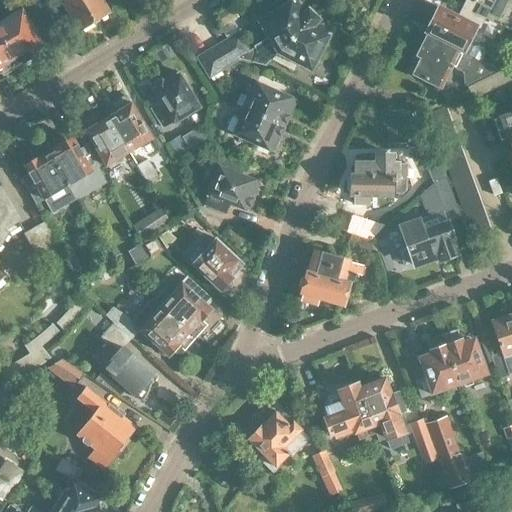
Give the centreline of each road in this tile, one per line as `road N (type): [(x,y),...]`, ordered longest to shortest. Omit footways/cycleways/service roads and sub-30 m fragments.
road 1 (residential): [(402,0),(262,283),(240,358)]
road 2 (residential): [(511,272),(290,354),(240,358)]
road 3 (residential): [(0,121),(199,0)]
road 4 (residential): [(240,358),(150,511)]
